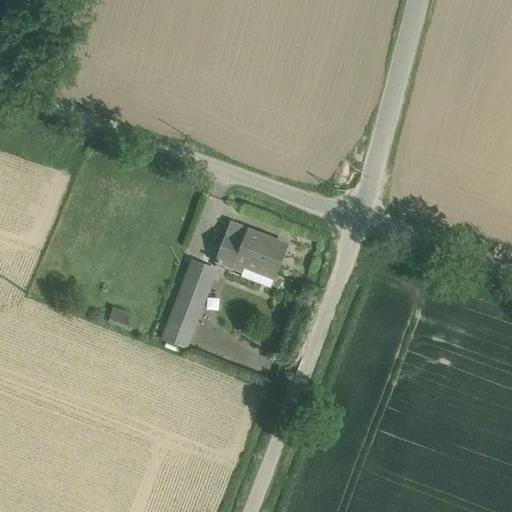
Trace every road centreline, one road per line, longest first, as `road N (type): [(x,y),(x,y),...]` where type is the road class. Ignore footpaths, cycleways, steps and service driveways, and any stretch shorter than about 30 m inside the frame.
road 1 (unclassified): [(0,83),(360,220)]
road 2 (unclassified): [(360,220),(253,511)]
road 3 (unclassified): [(417,0),(360,220)]
road 4 (unclassified): [(360,220),(511,272)]
